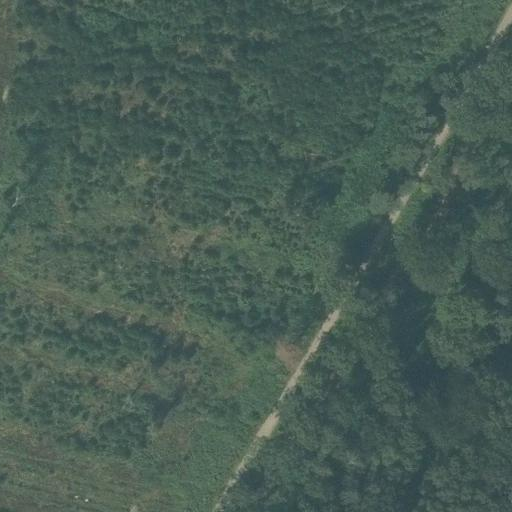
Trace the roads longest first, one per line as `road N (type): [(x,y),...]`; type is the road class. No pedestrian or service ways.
road 1 (track): [(511,7),(214,511)]
road 2 (unknown): [(273,511),(511,143)]
